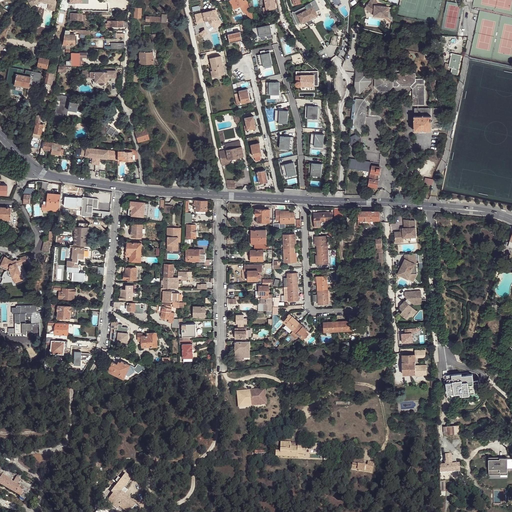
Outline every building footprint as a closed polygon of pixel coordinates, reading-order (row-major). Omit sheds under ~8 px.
[(7,14),(8,14),(15,4),(19,0),(12,0),(11,1),(10,0),(8,3),(9,5),(4,10),(4,11),(7,14)] [(33,0),(35,3),(40,0),(50,2),(48,8),(54,9),(56,2),(55,2),(55,0),(33,0)] [(241,4),(243,3),(242,1),(241,0),(234,0),(231,2),(235,11),(241,8),(242,7),(241,4)] [(264,0),(266,8),(263,9),(264,15),(266,14),(270,13),(270,10),(275,9),(273,0),(264,0)] [(293,16),(296,25),(301,22),(303,24),(307,22),(308,25),(313,23),(311,20),(315,18),(316,15),(315,11),(319,9),(314,0),(313,0),(304,6),(305,7),(296,11),(294,12),(293,11),(292,13),(293,16)] [(371,0),(365,9),(370,12),(371,9),(375,11),(374,15),(374,17),(387,19),(388,8),(375,7),(377,4),(371,0)] [(246,2),(243,3),(241,4),(242,7),(243,8),(244,8),(247,13),(252,23),(257,21),(254,15),(252,12),(246,2)] [(202,14),(204,22),(205,23),(208,28),(211,26),(214,29),(220,23),(215,17),(217,16),(215,10),(202,14)] [(197,24),(203,22),(200,15),(195,16),(197,24)] [(268,40),(267,42),(278,48),(283,38),(267,29),(263,38),(268,40)] [(233,33),(228,35),(230,43),(242,41),(240,32),(233,33)] [(65,34),(63,44),(75,44),(75,34),(69,34),(65,34)] [(332,35),(329,45),(335,47),(338,37),(332,35)] [(80,52),(72,52),(72,60),(67,60),(67,64),(79,65),(85,65),(85,62),(81,62),(82,60),(83,60),(83,57),(88,57),(88,52),(80,52)] [(151,52),(142,52),(140,52),(140,63),(154,64),(154,52),(151,52)] [(39,57),(37,65),(46,67),(48,59),(49,57),(49,55),(46,55),(46,54),(44,54),(43,57),(39,57)] [(453,68),(459,69),(462,55),(458,54),(458,57),(452,56),(451,58),(449,67),(453,68)] [(211,59),(213,68),(213,72),(215,72),(216,77),(218,76),(225,75),(221,57),(211,59)] [(10,66),(6,82),(16,84),(38,88),(41,72),(25,69),(24,74),(16,72),(17,67),(10,66)] [(354,69),(354,83),(352,96),(360,96),(362,95),(365,97),(370,90),(368,87),(371,84),(371,74),(367,74),(365,73),(364,75),(364,70),(354,69)] [(108,77),(112,77),(117,77),(117,70),(107,70),(107,71),(88,71),(88,70),(83,70),(83,72),(84,73),(88,73),(88,76),(91,76),(91,77),(93,77),(95,78),(95,81),(99,81),(105,81),(105,78),(108,77)] [(48,89),(47,92),(49,93),(51,84),(52,84),(54,72),(46,71),(43,89),(44,88),(48,89)] [(404,75),(403,74),(396,74),(395,83),(401,87),(410,87),(411,86),(414,82),(414,79),(414,74),(408,74),(407,75),(407,76),(406,76),(405,76),(404,76),(404,75)] [(295,76),(296,87),(314,86),(313,75),(295,76)] [(380,80),(380,79),(373,79),(373,87),(379,92),(387,92),(392,87),(392,79),(385,79),(385,80),(385,81),(384,81),(383,81),(382,81),(381,81),(381,80),(380,80)] [(411,86),(413,88),(417,84),(425,84),(425,79),(414,79),(414,82),(411,86)] [(415,95),(413,95),(412,95),(411,96),(411,98),(412,99),(413,100),(413,105),(425,105),(425,84),(417,84),(413,88),(417,92),(415,95)] [(242,104),(251,102),(248,90),(240,92),(242,104)] [(58,92),(54,91),(53,96),(57,97),(56,99),(59,100),(58,104),(56,103),(52,120),(57,121),(57,120),(60,120),(61,113),(64,114),(66,108),(76,110),(83,111),(85,103),(73,101),(74,98),(68,97),(69,96),(57,94),(58,92)] [(355,99),(353,129),(356,130),(359,133),(366,127),(368,105),(362,100),(355,99)] [(433,127),(443,127),(443,107),(416,108),(416,113),(420,113),(420,116),(415,116),(416,131),(433,131),(433,127)] [(247,126),(248,131),(257,129),(254,116),(246,118),(247,126)] [(35,122),(33,132),(40,134),(42,124),(39,123),(35,122)] [(106,132),(110,126),(106,123),(101,131),(105,134),(106,132)] [(71,137),(72,130),(72,125),(63,124),(62,136),(71,137)] [(111,126),(110,126),(106,132),(111,135),(115,130),(115,129),(111,126)] [(136,133),(138,143),(149,139),(146,130),(136,133)] [(355,134),(349,136),(348,144),(354,146),(360,144),(360,137),(355,134)] [(51,150),(53,142),(44,141),(42,148),(43,148),(51,150)] [(61,144),(53,142),(51,150),(51,153),(60,154),(60,149),(61,144)] [(227,151),(220,153),(221,157),(222,162),(222,163),(230,161),(244,157),(242,147),(238,148),(236,143),(226,146),(227,151)] [(260,143),(251,145),(254,157),(255,157),(256,162),(262,160),(261,156),(263,155),(260,143)] [(84,148),(84,156),(92,157),(92,163),(96,164),(96,157),(97,149),(84,148)] [(138,160),(136,149),(129,148),(129,151),(132,151),(132,160),(138,160)] [(109,149),(97,149),(96,157),(96,164),(99,164),(100,157),(109,158),(109,149)] [(117,156),(118,159),(123,159),(124,160),(132,160),(132,151),(129,151),(117,151),(117,156)] [(350,158),(348,167),(370,171),(371,162),(350,158)] [(371,171),(369,185),(377,186),(378,181),(378,180),(379,173),(380,173),(381,167),(372,166),(371,171)] [(266,170),(257,172),(260,185),(268,183),(266,170)] [(61,197),(61,194),(49,193),(48,195),(48,201),(48,204),(47,206),(53,206),(60,207),(60,203),(61,197)] [(98,199),(83,197),(81,216),(92,217),(92,212),(92,210),(93,207),(97,207),(98,199)] [(207,200),(196,200),(195,210),(207,210),(207,200)] [(148,203),(132,202),(131,208),(133,209),(132,215),(147,217),(148,203)] [(12,207),(0,206),(0,218),(12,219),(12,207)] [(256,209),(256,216),(259,215),(259,221),(269,222),(270,209),(256,209)] [(110,212),(92,210),(92,212),(102,213),(102,218),(109,219),(110,212)] [(286,211),(281,212),(281,219),(281,223),(295,223),(295,212),(290,213),(286,213),(286,211)] [(381,219),(380,211),(359,211),(359,220),(381,219)] [(332,212),(317,213),(317,218),(315,218),(315,227),(321,226),(320,221),(333,221),(332,212)] [(415,219),(404,218),(405,227),(403,227),(403,230),(395,231),(396,241),(404,241),(404,237),(417,236),(415,219)] [(132,226),(132,231),(132,236),(142,237),(143,224),(132,224),(132,226)] [(196,237),(196,225),(188,224),(188,226),(188,237),(196,237)] [(87,246),(88,246),(89,228),(85,228),(80,227),(76,227),(74,245),(87,246)] [(179,237),(175,237),(175,235),(177,235),(177,232),(174,231),(174,228),(168,228),(168,237),(168,251),(179,251),(179,242),(179,237)] [(266,230),(252,230),(252,244),(260,244),(267,244),(266,230)] [(57,236),(57,232),(49,232),(49,240),(53,241),(56,241),(57,239),(57,236)] [(284,235),(285,248),(294,248),(294,243),(294,239),(296,239),(296,234),(284,235)] [(318,250),(328,250),(327,236),(316,237),(316,241),(317,241),(318,245),(318,250)] [(384,268),(382,237),(380,238),(376,238),(377,247),(378,247),(379,258),(380,258),(381,268),(384,268)] [(49,254),(52,242),(44,240),(41,252),(49,254)] [(127,251),(127,256),(130,256),(130,261),(141,261),(142,243),(128,242),(128,251),(127,251)] [(73,247),(73,252),(72,258),(73,258),(79,258),(84,259),(85,249),(85,248),(73,247)] [(294,248),(285,248),(285,262),(297,262),(297,257),(295,257),(295,253),(294,248)] [(199,255),(199,249),(187,249),(187,261),(205,261),(205,255),(202,254),(199,255)] [(264,250),(251,250),(251,260),(263,260),(264,250)] [(329,263),(328,250),(318,250),(318,255),(318,260),(317,260),(317,264),(329,263)] [(412,250),(405,250),(406,254),(403,262),(407,261),(409,254),(413,254),(413,258),(417,260),(416,250),(412,250)] [(409,254),(407,261),(403,262),(403,264),(401,266),(399,266),(398,270),(408,275),(410,270),(417,270),(417,260),(413,258),(413,254),(409,254)] [(10,278),(11,277),(13,276),(15,283),(24,280),(22,275),(19,266),(23,265),(29,262),(27,255),(21,258),(21,259),(18,261),(17,259),(13,261),(5,257),(0,267),(8,271),(5,272),(2,277),(7,279),(8,279),(10,278)] [(78,264),(79,258),(73,258),(73,261),(68,260),(67,271),(79,272),(80,264),(78,264)] [(166,276),(172,276),(173,276),(174,264),(165,264),(165,276),(166,276)] [(128,273),(124,273),(124,279),(136,279),(137,267),(128,267),(128,273)] [(258,270),(248,270),(248,280),(259,280),(259,277),(260,277),(260,274),(259,274),(258,271),(258,270)] [(410,270),(408,275),(414,278),(417,270),(410,270)] [(288,279),(289,287),(298,287),(297,277),(295,277),(295,273),(288,274),(288,279)] [(165,277),(164,288),(168,288),(173,288),(174,288),(174,283),(179,284),(179,279),(179,277),(173,277),(172,277),(166,276),(165,277)] [(327,276),(319,277),(320,281),(318,281),(318,291),(328,290),(327,276)] [(61,289),(61,285),(52,284),(52,292),(58,292),(58,289),(61,289)] [(126,285),(126,289),(121,289),(121,296),(120,296),(120,299),(133,300),(133,288),(133,285),(126,285)] [(269,287),(269,285),(259,285),(259,295),(264,296),(267,295),(269,295),(269,294),(269,287)] [(298,287),(289,287),(289,301),(297,301),(296,297),(298,297),(298,287)] [(59,298),(74,299),(74,297),(75,293),(76,293),(76,289),(63,288),(63,291),(60,291),(59,298)] [(168,290),(164,290),(164,301),(172,302),(172,299),(172,293),(172,290),(168,290)] [(328,303),(328,290),(318,291),(318,300),(320,300),(320,304),(328,303)] [(414,304),(422,304),(421,291),(405,292),(405,297),(407,298),(401,305),(401,309),(403,311),(401,313),(406,318),(412,312),(411,311),(413,309),(413,307),(410,305),(412,302),(414,304)] [(272,311),(272,298),(269,298),(262,298),(262,304),(266,304),(265,311),(267,311),(272,311)] [(141,308),(142,303),(131,302),(131,305),(127,305),(127,309),(129,311),(135,311),(136,313),(144,313),(144,308),(141,308)] [(37,305),(17,306),(17,307),(12,307),(13,313),(15,313),(15,323),(22,323),(22,333),(26,333),(26,330),(32,330),(31,327),(39,327),(40,337),(45,336),(46,322),(42,322),(42,313),(37,313),(37,305)] [(59,305),(58,317),(75,319),(76,307),(59,305)] [(163,306),(162,312),(162,317),(169,318),(170,318),(171,311),(171,307),(166,307),(163,306)] [(206,307),(194,307),(194,316),(200,317),(204,318),(204,317),(205,317),(206,307)] [(293,330),(300,323),(293,317),(292,318),(289,316),(284,322),(293,330)] [(118,322),(112,321),(111,328),(115,328),(114,340),(128,341),(129,333),(128,333),(128,327),(122,326),(123,324),(118,323),(118,322)] [(325,332),(338,331),(338,321),(328,322),(328,324),(324,324),(324,331),(325,332)] [(347,323),(347,321),(338,321),(338,331),(352,331),(351,323),(347,323)] [(68,335),(69,324),(57,322),(56,333),(60,334),(68,335)] [(306,332),(308,330),(300,323),(293,330),(303,339),(308,334),(306,332)] [(196,324),(182,324),(182,336),(199,336),(199,327),(196,327),(196,324)] [(248,328),(246,328),(242,328),(236,328),(236,338),(248,338),(248,332),(248,328)] [(405,333),(401,333),(402,343),(413,342),(412,333),(417,333),(417,328),(405,329),(405,333)] [(157,333),(149,333),(150,336),(144,336),(144,332),(139,332),(140,341),(143,340),(143,347),(157,347),(157,333)] [(53,340),(53,342),(52,352),(64,354),(64,349),(65,341),(53,340)] [(250,357),(250,341),(237,341),(237,346),(235,346),(235,357),(245,357),(250,357)] [(193,343),(183,344),(183,362),(190,362),(194,361),(193,343)] [(478,347),(473,345),(471,351),(470,351),(468,357),(470,358),(469,363),(473,365),(478,347)] [(311,358),(326,356),(324,347),(310,349),(311,358)] [(415,354),(403,355),(403,375),(416,374),(415,370),(415,367),(415,354)] [(121,361),(121,362),(119,365),(117,363),(112,361),(109,367),(114,369),(112,373),(123,379),(130,365),(121,361)] [(139,373),(146,367),(138,363),(134,370),(139,373)] [(463,393),(461,383),(461,380),(456,381),(453,381),(453,382),(454,393),(454,394),(460,393),(463,393)] [(468,382),(461,383),(463,393),(463,395),(469,394),(469,393),(469,391),(468,386),(468,382)] [(265,389),(237,391),(238,406),(267,404),(265,389)] [(447,426),(448,433),(448,437),(461,436),(461,426),(447,426)] [(290,447),(291,442),(281,442),(280,451),(276,451),(275,456),(297,458),(297,455),(304,455),(305,446),(297,445),(297,447),(290,447)] [(508,457),(489,457),(489,474),(508,474),(508,457)] [(364,466),(353,463),(352,469),(361,472),(364,466)] [(440,466),(440,474),(460,472),(459,464),(440,466)] [(19,497),(24,500),(29,490),(20,485),(19,486),(17,484),(13,482),(11,481),(11,480),(0,473),(0,484),(19,496),(19,497)] [(131,478),(125,473),(110,492),(112,493),(106,501),(116,509),(118,507),(124,511),(127,511),(130,508),(132,510),(135,511),(139,507),(129,499),(130,498),(121,491),(131,478)]
